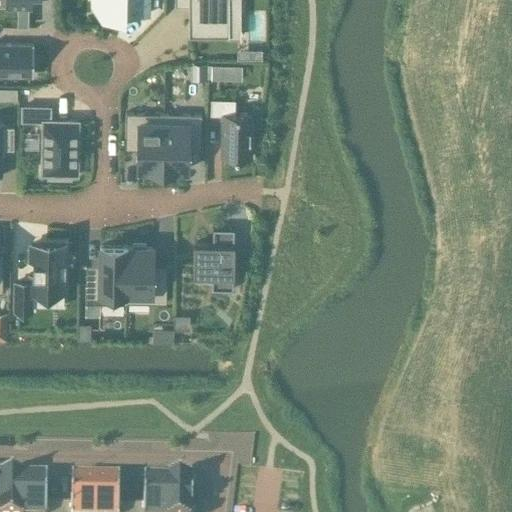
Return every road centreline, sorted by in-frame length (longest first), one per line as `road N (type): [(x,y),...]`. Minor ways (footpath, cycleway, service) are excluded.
road 1 (residential): [(0,450),(205,456),(220,473),(218,511)]
road 2 (residential): [(100,106),(119,79),(110,45),(77,44),(64,65),(73,88),(96,102)]
road 3 (residential): [(98,208),(254,188)]
